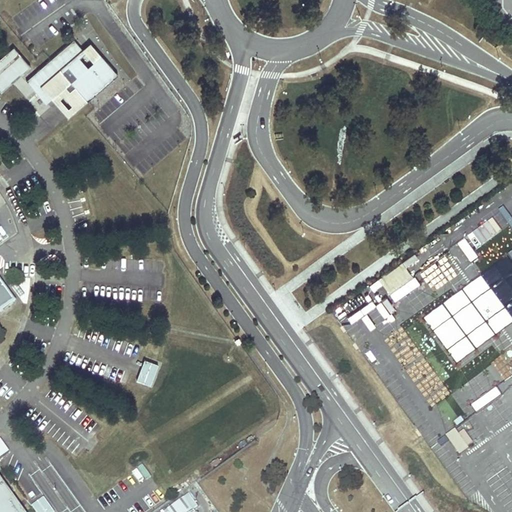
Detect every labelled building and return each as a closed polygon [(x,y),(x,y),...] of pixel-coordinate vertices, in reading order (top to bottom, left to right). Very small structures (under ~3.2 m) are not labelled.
[(82,49),(74,39),(26,80),(46,103),(51,98),(71,82),(87,101),(118,74),(101,54),(93,61),(88,66),(80,57),(85,52),(82,49)] [(101,54),(90,42),(82,49),(85,52),(93,61),(101,54)] [(71,82),(51,98),(68,117),(87,101),(71,82)] [(0,310),(14,300),(0,280),(0,310)] [(105,361),(100,375),(120,382),(126,369),(105,361)] [(62,444),(76,456),(96,432),(82,421),(62,444)] [(0,511),(24,511),(0,477),(0,511)]
